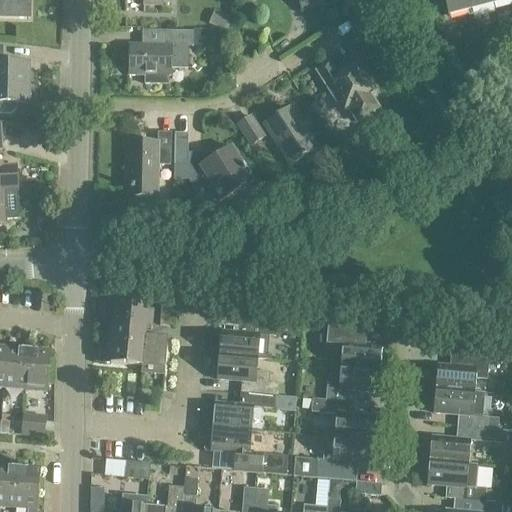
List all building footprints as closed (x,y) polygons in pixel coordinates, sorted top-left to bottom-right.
[(29,0),(0,0),(0,21),(29,22),(29,0)] [(316,4),(331,0),(298,0),(302,12),(317,8),(316,4)] [(443,0),(449,18),(471,12),(467,0),(443,0)] [(493,6),(491,0),(467,0),(471,12),(493,6)] [(171,79),(171,71),(188,71),(189,49),(193,49),(194,34),(163,33),(163,47),(130,47),(129,78),(145,79),(145,87),(160,87),(161,79),(170,79),(171,79)] [(270,67),(297,54),(287,34),(260,48),(270,67)] [(0,115),(12,116),(17,111),(17,106),(28,106),(29,65),(3,64),(4,49),(0,48),(0,115)] [(454,50),(445,52),(447,61),(449,67),(457,64),(454,50)] [(366,86),(369,84),(357,64),(337,77),(329,65),(316,73),(337,105),(339,103),(346,113),(348,112),(357,125),(379,110),(370,97),(373,96),(366,86)] [(292,110),(264,128),(290,168),(317,151),(292,110)] [(238,129),(251,148),(264,140),(251,120),(238,129)] [(158,146),(158,168),(170,168),(171,136),(158,136),(158,146)] [(188,168),(188,136),(175,136),(174,168),(188,168)] [(125,192),(133,192),(133,200),(157,200),(158,168),(158,146),(126,146),(125,192)] [(198,184),(197,185),(200,190),(204,188),(208,195),(199,201),(207,213),(221,204),(222,205),(253,185),(231,149),(216,158),(215,156),(200,155),(199,169),(202,174),(198,176),(199,177),(198,184)] [(0,229),(1,229),(1,226),(5,226),(3,194),(17,193),(15,169),(2,170),(2,166),(0,166),(0,229)] [(149,304),(143,303),(111,300),(105,367),(142,370),(142,374),(165,376),(168,341),(145,339),(146,332),(153,332),(154,313),(148,313),(149,304)] [(177,306),(162,305),(160,328),(175,330),(177,306)] [(221,336),(219,359),(257,362),(267,363),(269,340),(275,341),(277,323),(240,320),(239,337),(221,336)] [(327,353),(342,354),(341,369),(380,373),(382,349),(357,347),(359,329),(329,326),(327,345),(327,353)] [(450,369),(438,368),(436,392),(475,395),(486,396),(486,395),(475,394),(476,382),(488,383),(490,361),(491,352),(452,349),(450,369)] [(7,351),(4,391),(25,393),(29,353),(7,351)] [(51,354),(29,353),(25,393),(48,395),(51,354)] [(256,375),(257,362),(219,359),(217,383),(241,385),(240,397),(278,400),(279,387),(269,386),(270,376),(256,375)] [(378,397),(380,373),(341,369),(340,384),(328,383),(326,404),(351,406),(352,394),(378,397)] [(475,395),(436,392),(434,416),(459,418),(458,430),(487,433),(488,421),(483,420),(486,396),(475,395)] [(215,407),(213,431),(251,434),(253,411),(277,413),(278,400),(240,397),(239,409),(215,407)] [(337,418),(335,441),(373,444),(376,421),(350,418),(351,406),(326,404),(316,403),(314,416),(337,418)] [(47,417),(24,415),(22,439),(45,440),(47,417)] [(9,437),(10,426),(1,425),(0,437),(9,437)] [(469,467),(471,444),(494,446),(494,445),(506,446),(507,435),(495,433),(487,433),(458,430),(457,442),(432,440),(430,464),(468,467),(477,468),(469,467)] [(264,457),(264,458),(249,457),(251,434),(213,431),(211,455),(236,457),(234,475),(258,477),(258,476),(270,477),(287,478),(289,459),(264,457)] [(315,481),(315,482),(345,484),(347,466),(371,468),(373,444),(335,441),(334,453),(324,452),(323,463),(296,460),(294,479),(315,481)] [(451,502),(475,504),(486,505),(488,491),(475,490),(477,468),(468,467),(430,464),(428,488),(453,490),(451,502)] [(126,465),(125,481),(149,483),(150,467),(126,465)] [(0,509),(15,511),(18,471),(0,469),(0,509)] [(37,511),(41,473),(18,471),(15,511),(28,511),(27,511),(37,511)] [(185,481),(184,491),(182,511),(194,511),(195,499),(197,482),(185,481)] [(382,499),(383,487),(357,485),(356,497),(382,499)] [(167,511),(157,511),(147,511),(146,511),(182,511),(184,491),(169,489),(167,511)] [(244,492),(242,511),(254,511),(257,493),(244,492)] [(277,511),(267,510),(268,494),(257,493),(254,511),(277,511)] [(122,509),(121,511),(146,511),(147,511),(148,499),(123,497),(122,509)] [(327,511),(304,509),(304,511),(327,511),(328,503),(327,511)] [(340,511),(341,504),(328,503),(327,511),(340,511)]
